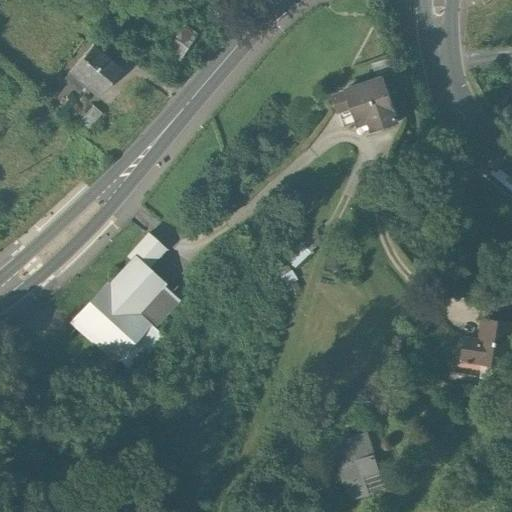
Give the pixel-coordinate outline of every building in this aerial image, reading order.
[(184,25),(164,51),(177,61),(197,34),(184,25)] [(96,100),(123,70),(106,55),(95,46),(63,82),(81,98),(87,92),(96,100)] [(111,49),(106,55),(123,70),(129,63),(111,49)] [(399,119),(383,72),(330,89),(336,109),(349,105),(357,132),(399,119)] [(57,96),(48,88),(42,95),(51,103),(57,96)] [(101,117),(93,110),(80,125),(88,132),(101,117)] [(129,256),(135,261),(139,258),(149,267),(167,248),(151,233),(129,256)] [(135,261),(74,326),(120,369),(158,329),(141,313),(168,285),(149,267),(139,258),(135,261)] [(511,359),(511,325),(480,321),(477,342),(464,340),(460,370),(510,376),(511,359)] [(386,474),(374,436),(332,448),(349,504),(369,498),(363,481),(386,474)]
